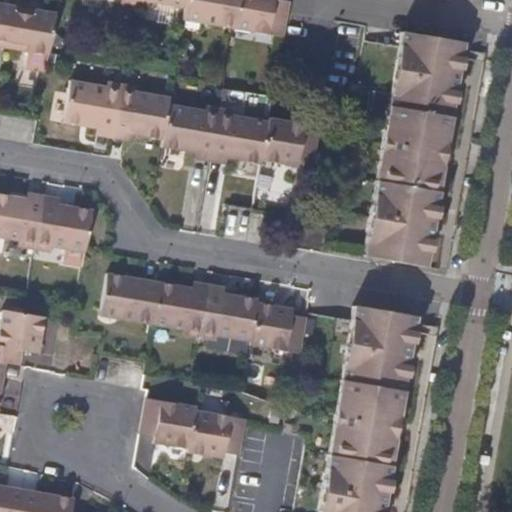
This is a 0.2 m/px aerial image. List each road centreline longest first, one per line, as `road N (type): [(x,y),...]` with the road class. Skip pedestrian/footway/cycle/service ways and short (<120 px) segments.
road 1 (residential): [(476,291),(165,236),(148,230),(87,168),(0,147)]
road 2 (residential): [(439,511),(476,291)]
road 3 (residential): [(476,291),(511,83)]
road 4 (residential): [(92,457),(104,395),(40,382),(28,443)]
